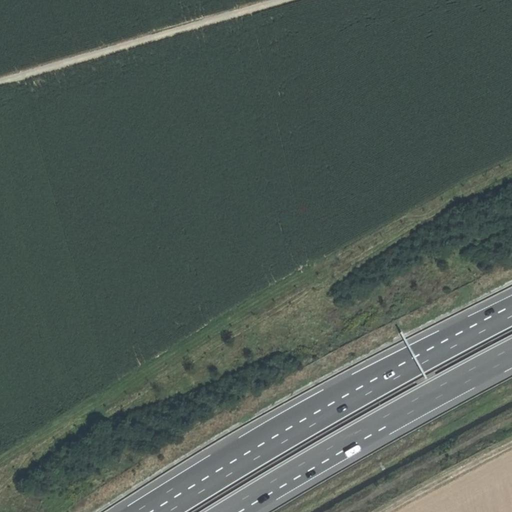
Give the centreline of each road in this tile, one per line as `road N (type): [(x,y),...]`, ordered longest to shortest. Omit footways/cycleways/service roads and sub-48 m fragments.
road 1 (motorway): [(511,316),(168,511)]
road 2 (motorway): [(221,511),(511,348)]
road 3 (track): [(0,84),(290,0)]
road 4 (track): [(388,511),(511,445)]
